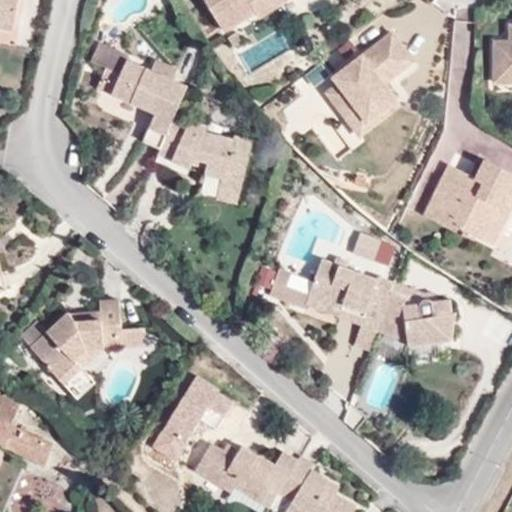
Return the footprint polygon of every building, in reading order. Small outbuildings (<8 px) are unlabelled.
[(0,0),(0,15),(9,17),(12,0),(0,0)] [(210,0),(225,23),(256,5),(260,11),(277,0),(210,0)] [(511,70),(511,23),(508,23),(508,39),(492,39),(491,78),(509,79),(510,71),(511,70)] [(325,88),(345,114),(356,104),(365,115),(393,93),(382,77),(411,56),(391,27),(332,71),(337,78),(325,88)] [(144,117),(160,125),(173,96),(181,76),(166,69),(170,59),(150,51),(145,61),(121,49),(115,63),(106,83),(149,104),(144,117)] [(99,57),(91,76),(106,83),(115,63),(99,57)] [(358,131),(398,99),(393,93),(365,115),(356,104),(345,114),(358,131)] [(216,167),(236,171),(246,130),(229,124),(228,130),(201,123),(202,115),(181,108),(173,96),(160,125),(155,137),(153,145),(185,159),(189,149),(203,152),(201,164),(216,167)] [(160,125),(144,117),(139,130),(155,137),(160,125)] [(465,185),(438,170),(417,210),(450,227),(453,222),(477,233),(493,199),(500,203),(511,175),(511,169),(481,153),(471,172),(465,185)] [(471,172),(444,158),(438,170),(465,185),(471,172)] [(212,184),(232,189),(236,171),(216,167),(212,184)] [(493,199),(477,233),(489,240),(511,195),(511,175),(500,203),(493,199)] [(389,268),(397,245),(358,232),(350,256),(389,268)] [(281,275),(284,264),(273,259),(262,286),(296,297),(298,293),(400,330),(401,337),(444,329),(450,306),(445,306),(443,291),(423,293),(421,289),(417,287),(413,287),(411,290),(410,294),(397,295),(402,279),(315,248),(303,282),(281,275)] [(81,336),(95,337),(115,336),(114,316),(113,289),(93,290),(93,300),(95,309),(69,311),(63,301),(38,324),(23,339),(58,376),(76,357),(69,350),(81,336)] [(95,309),(93,300),(63,301),(69,311),(95,309)] [(13,329),(23,339),(38,324),(29,314),(13,329)] [(137,316),(114,316),(115,336),(139,335),(137,316)] [(69,350),(76,357),(95,337),(81,336),(69,350)] [(76,357),(58,376),(63,381),(80,363),(76,357)] [(5,420),(13,401),(0,394),(0,444),(42,462),(49,443),(5,420)] [(222,432),(216,441),(226,446),(232,438),(222,432)] [(232,438),(226,446),(216,441),(204,434),(189,459),(225,481),(228,476),(260,495),(263,497),(272,483),(284,491),(270,511),(338,511),(349,495),(330,483),(334,476),(305,458),(308,454),(294,446),(292,450),(275,440),(267,453),(235,434),(232,438)] [(222,489),(255,504),(260,495),(228,476),(225,481),(222,489)] [(267,501),(261,511),(260,511),(270,511),(284,491),(272,483),(263,497),(267,501)]
